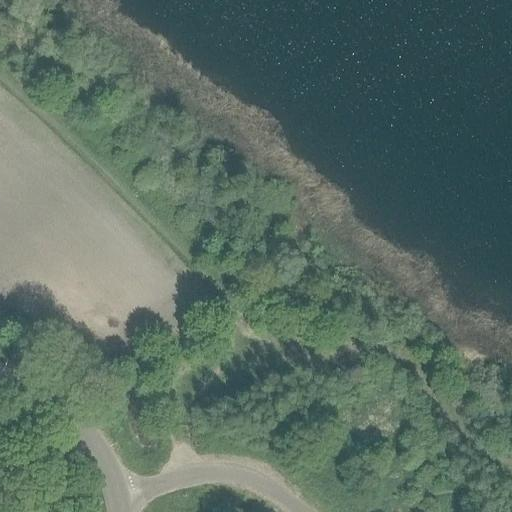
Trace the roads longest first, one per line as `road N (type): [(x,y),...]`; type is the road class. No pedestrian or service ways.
road 1 (unclassified): [(298,511),(228,474),(181,478),(117,499)]
road 2 (tertiary): [(117,499),(80,432),(43,401),(0,382)]
